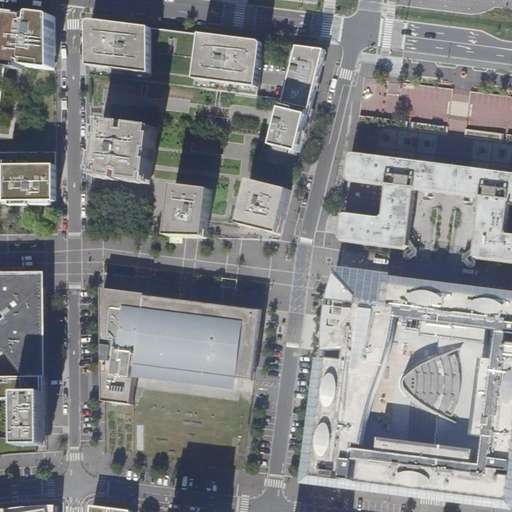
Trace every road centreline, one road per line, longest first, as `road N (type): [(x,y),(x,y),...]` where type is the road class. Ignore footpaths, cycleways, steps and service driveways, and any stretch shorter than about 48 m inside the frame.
road 1 (residential): [(73,484),(72,23),(83,0)]
road 2 (unclassified): [(273,508),(306,242),(359,32)]
road 3 (secondary): [(93,0),(359,32)]
road 4 (unknown): [(69,274),(296,313)]
road 5 (residential): [(73,484),(273,508)]
road 6 (secondary): [(359,32),(511,50)]
road 7 (unknown): [(321,176),(179,133)]
